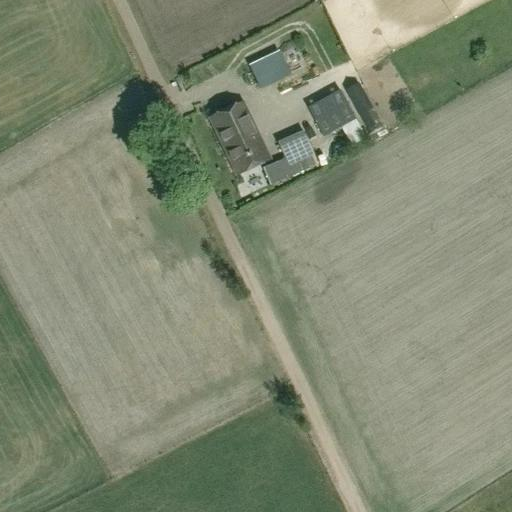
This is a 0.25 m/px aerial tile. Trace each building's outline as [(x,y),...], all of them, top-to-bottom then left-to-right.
[(324,0),(316,0),(299,9),(304,20),(328,8),(324,0)] [(279,47),(287,65),(304,57),(296,40),(279,47)] [(357,84),(344,91),(369,134),(381,127),(357,84)] [(340,91),(308,109),(323,137),(341,128),(356,120),(340,91)] [(242,104),(211,119),(238,176),(269,161),(242,104)] [(285,158),(263,169),(271,185),(318,162),(302,130),(277,142),(285,158)]
